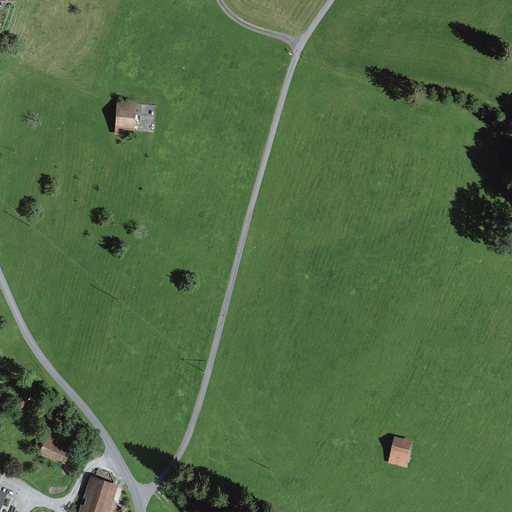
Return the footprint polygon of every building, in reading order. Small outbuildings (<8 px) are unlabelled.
[(122,102),(121,126),(135,126),(136,102),(122,102)] [(50,432),(44,445),(65,454),(71,441),(50,432)] [(414,436),(400,432),(395,452),(409,456),(414,436)] [(92,474),(79,511),(106,511),(116,482),(92,474)] [(0,495),(0,511),(4,511),(10,499),(0,495)]
